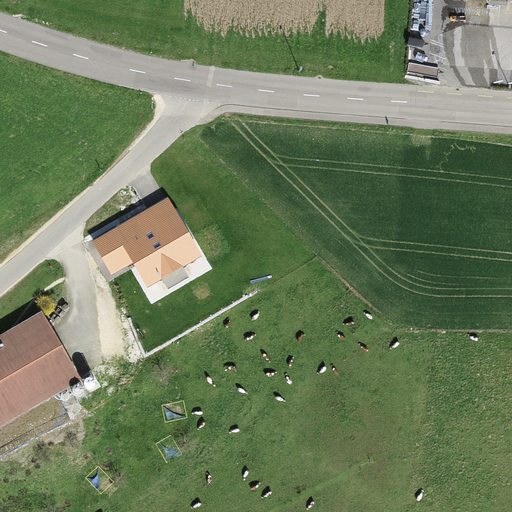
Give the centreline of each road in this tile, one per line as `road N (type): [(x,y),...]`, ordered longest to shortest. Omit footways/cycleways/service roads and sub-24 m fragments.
road 1 (primary): [(511,109),(193,81)]
road 2 (tertiary): [(193,81),(159,136),(0,280)]
road 3 (primary): [(193,81),(0,28)]
road 4 (track): [(405,245),(423,102)]
